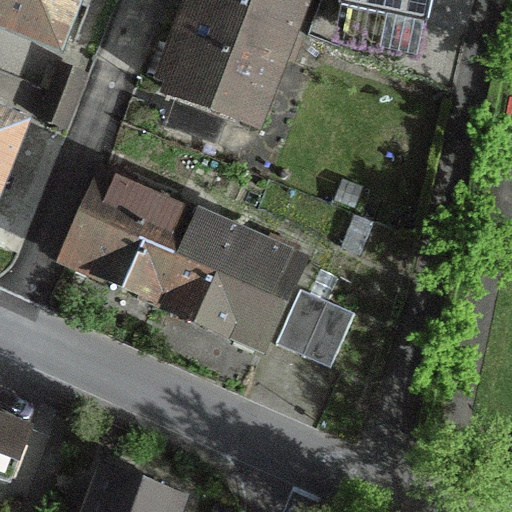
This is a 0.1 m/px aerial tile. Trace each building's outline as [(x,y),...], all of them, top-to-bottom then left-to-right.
[(77,0),(0,0),(0,28),(58,50),(77,0)] [(206,0),(202,14),(189,9),(175,47),(187,52),(171,94),(256,126),(291,33),(303,0),(206,0)] [(432,0),(339,0),(338,10),(426,28),(432,0)] [(50,93),(76,103),(86,77),(60,67),(50,93)] [(76,103),(50,93),(39,119),(66,129),(76,103)] [(0,195),(26,129),(0,116),(0,195)] [(66,262),(163,305),(199,222),(131,191),(136,179),(112,168),(107,181),(103,179),(66,262)] [(199,222),(163,305),(258,348),(295,265),(292,264),(299,249),(269,236),(263,250),(199,222)] [(354,314),(300,290),(276,345),(330,369),(354,314)] [(0,475),(6,478),(26,426),(0,416),(0,475)] [(150,483),(141,487),(140,489),(103,476),(92,506),(77,501),(73,511),(175,511),(179,504),(175,502),(175,500),(171,490),(150,483)]
